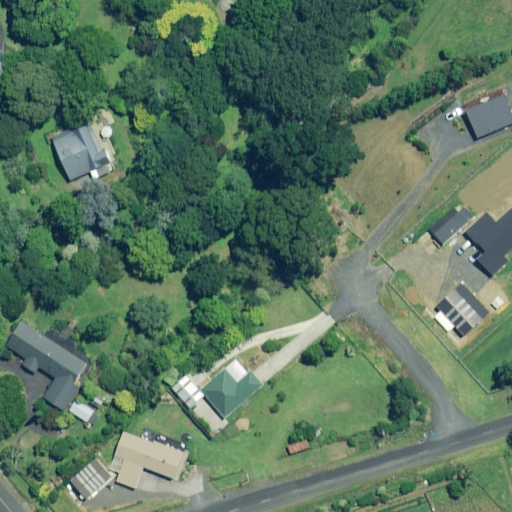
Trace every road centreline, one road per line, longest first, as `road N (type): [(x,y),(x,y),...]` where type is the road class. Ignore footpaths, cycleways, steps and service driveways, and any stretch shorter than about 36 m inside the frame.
road 1 (unclassified): [(459,439),(228,511)]
road 2 (residential): [(459,439),(431,386),(331,269)]
